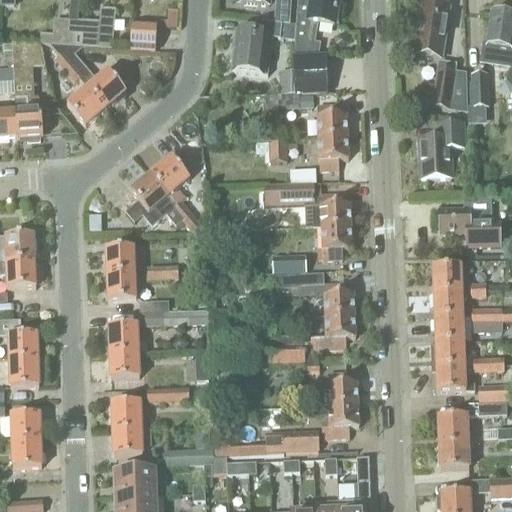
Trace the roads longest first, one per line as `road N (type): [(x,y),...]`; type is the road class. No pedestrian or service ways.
road 1 (residential): [(395,511),(373,0)]
road 2 (residential): [(81,511),(67,185)]
road 3 (residential): [(67,185),(168,111),(189,86),(199,0)]
